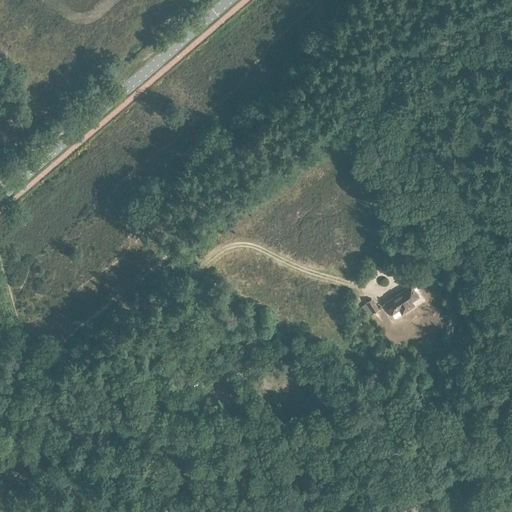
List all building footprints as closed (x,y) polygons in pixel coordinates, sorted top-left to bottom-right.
[(443,256),(440,249),(433,252),(437,259),(443,256)] [(428,284),(423,277),(415,283),(420,289),(428,284)] [(418,296),(411,285),(385,303),(392,314),(400,309),(402,313),(414,305),(411,301),(418,296)] [(372,313),(379,308),(372,298),(365,303),(361,306),(367,314),(364,316),(367,321),(371,318),(368,313),(371,311),(372,313)] [(319,384),(301,404),(320,421),(338,400),(319,384)] [(312,511),(323,511),(322,510),(331,504),(320,489),(312,495),(306,487),(288,500),(293,508),(304,500),(312,511)]
